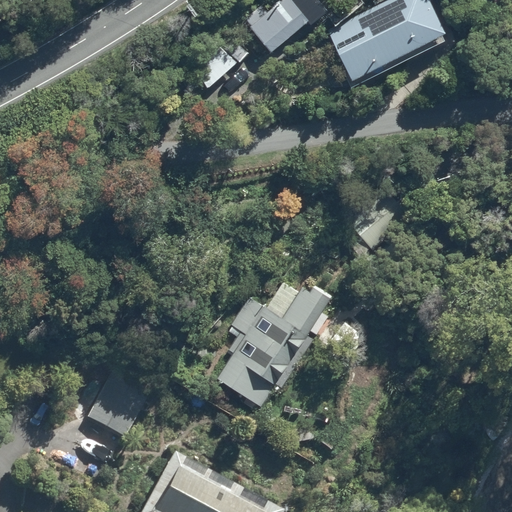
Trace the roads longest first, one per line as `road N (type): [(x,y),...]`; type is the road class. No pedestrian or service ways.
road 1 (unclassified): [(511,109),(0,166)]
road 2 (secondary): [(0,89),(148,0)]
